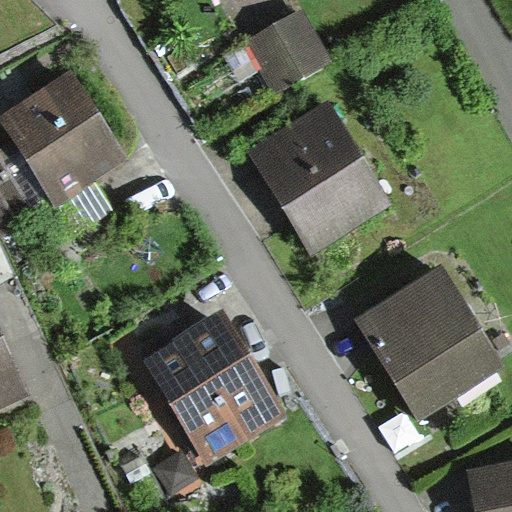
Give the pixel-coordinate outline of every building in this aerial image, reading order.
[(299,11),(250,41),(280,91),(329,61),(299,11)] [(77,84),(8,124),(55,205),(124,164),(77,84)] [(328,104),(251,152),(315,254),(392,206),(328,104)] [(440,266),(357,321),(421,417),(504,362),(440,266)] [(222,313),(142,360),(204,464),(284,417),(222,313)] [(0,332),(0,410),(29,397),(0,332)] [(183,451),(157,468),(174,495),(200,478),(183,451)] [(511,511),(511,462),(470,470),(477,511),(511,511)]
